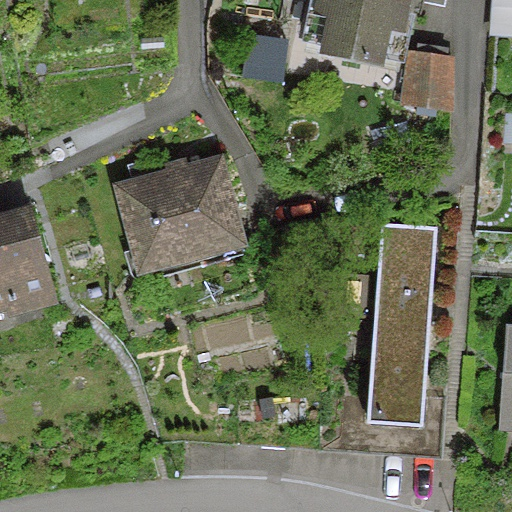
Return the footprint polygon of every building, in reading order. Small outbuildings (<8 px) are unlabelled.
[(215,0),(214,12),(271,21),(274,0),(215,0)] [(320,0),(320,1),(314,0),(311,0),(303,41),(394,60),(403,19),(394,17),(397,0),(320,0)] [(290,29),(242,24),(235,78),(281,84),(290,29)] [(412,60),(405,59),(399,101),(445,107),(445,65),(439,64),(440,52),(413,48),(412,60)] [(115,191),(137,269),(234,243),(212,164),(115,191)] [(0,304),(4,303),(6,310),(45,300),(43,292),(45,292),(24,215),(4,221),(1,211),(0,211),(0,304)] [(429,232),(377,228),(364,422),(414,425),(429,232)] [(511,326),(501,326),(495,417),(511,417),(511,326)]
